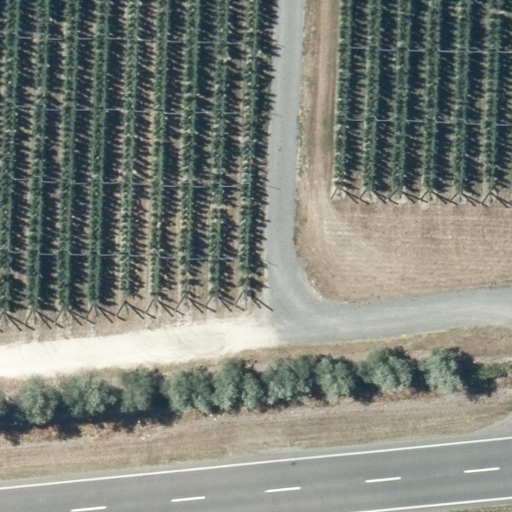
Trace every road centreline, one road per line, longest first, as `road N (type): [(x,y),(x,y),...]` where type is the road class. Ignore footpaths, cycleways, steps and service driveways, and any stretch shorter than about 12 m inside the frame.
road 1 (unknown): [(511,305),(432,292),(313,313),(289,303),(254,269),(244,240),(253,0)]
road 2 (tertiary): [(511,457),(0,511)]
